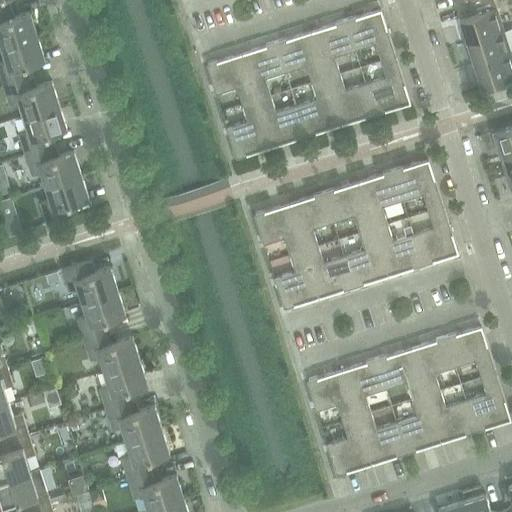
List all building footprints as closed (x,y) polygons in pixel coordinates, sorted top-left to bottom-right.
[(463,37),(464,42),(504,29),(494,0),(478,0),(465,4),(469,15),(460,18),(464,31),(463,34),(463,37)] [(0,41),(1,46),(37,35),(30,11),(9,18),(6,7),(0,8),(0,41)] [(381,8),(346,19),(355,49),(376,43),(381,60),(396,55),(381,8)] [(346,19),(311,30),(326,77),(340,72),(335,56),(355,49),(346,19)] [(470,51),(474,63),(510,51),(504,29),(464,42),(465,46),(467,49),(470,51)] [(311,30),(276,41),(286,71),(306,65),(312,82),(326,77),(311,30)] [(0,62),(0,74),(3,84),(28,76),(24,65),(45,59),(37,35),(1,46),(6,60),(0,62)] [(276,41),(242,52),(256,99),(271,94),(265,78),(286,71),(276,41)] [(511,55),(510,51),(474,63),(478,74),(477,78),(476,81),(478,86),(511,75),(511,55)] [(237,87),(242,103),(256,99),(242,52),(206,63),(216,93),(237,87)] [(411,102),(396,55),(381,60),(386,76),(366,83),(375,113),(411,102)] [(340,72),(326,77),(341,124),(375,113),(366,83),(345,89),(340,72)] [(19,102),(23,116),(59,104),(52,80),(31,87),(28,76),(3,84),(10,105),(19,102)] [(317,98),(296,105),(306,135),(341,124),(326,77),(312,82),(317,98)] [(271,94),(256,99),(271,146),(306,135),(296,105),(276,111),(271,94)] [(256,99),(242,103),(248,120),(226,127),(236,157),(271,146),(256,99)] [(19,133),(25,153),(50,146),(46,135),(67,128),(59,104),(23,116),(28,130),(19,133)] [(499,142),(503,154),(511,150),(511,125),(492,132),(494,137),(496,140),(499,142)] [(41,171),(45,185),(81,174),(74,150),(53,157),(50,146),(25,153),(32,174),(41,171)] [(505,172),(506,177),(511,174),(511,150),(503,154),(507,166),(506,169),(505,172)] [(429,158),(393,169),(403,200),(423,193),(429,210),(443,205),(429,158)] [(393,169),(358,180),(373,227),(388,223),(382,206),(403,200),(393,169)] [(81,174),(45,185),(50,199),(41,202),(47,223),(72,215),(68,204),(89,198),(81,174)] [(358,180),(324,191),(333,221),(354,215),(359,232),(373,227),(358,180)] [(324,191),(289,202),(304,249),(318,245),(313,228),(333,221),(324,191)] [(285,237),(290,254),(304,249),(289,202),(254,213),(263,244),(285,237)] [(458,252),(443,205),(429,210),(434,227),(413,233),(423,263),(458,252)] [(388,223),(373,227),(388,274),(423,263),(413,233),(393,240),(388,223)] [(364,249),(344,255),(353,285),(388,274),(373,227),(359,232),(364,249)] [(318,245),(304,249),(319,296),(353,285),(344,255),(323,262),(318,245)] [(304,249),(290,254),(295,270),(274,277),(284,307),(319,296),(304,249)] [(78,287),(82,301),(118,289),(111,265),(90,272),(86,261),(62,269),(68,290),(78,287)] [(77,318),(84,338),(108,331),(105,320),(126,313),(118,289),(82,301),(86,315),(77,318)] [(481,324),(446,336),(455,366),(476,359),(481,376),(496,371),(481,324)] [(100,356),(104,370),(140,359),(133,335),(112,341),(108,331),(84,338),(90,359),(100,356)] [(446,336),(411,347),(426,394),(440,389),(435,372),(455,366),(446,336)] [(411,347),(376,358),(386,388),(406,381),(412,398),(426,394),(411,347)] [(376,358),(342,369),(357,416),(371,411),(366,394),(386,388),(376,358)] [(99,387),(106,408),(130,400),(127,389),(148,383),(140,359),(104,370),(108,384),(99,387)] [(0,403),(9,400),(6,390),(16,387),(8,363),(0,365),(0,403)] [(337,403),(343,420),(357,416),(342,369),(307,380),(316,410),(337,403)] [(511,418),(496,371),(481,376),(487,393),(466,399),(476,430),(511,418)] [(440,389),(426,394),(441,441),(476,430),(466,399),(446,406),(440,389)] [(417,415),(397,421),(406,452),(441,441),(426,394),(412,398),(417,415)] [(0,429),(1,429),(4,440),(31,432),(24,412),(14,415),(9,400),(0,403),(0,429)] [(122,426),(126,440),(162,428),(155,404),(134,411),(130,400),(106,408),(112,429),(122,426)] [(95,409),(82,413),(85,424),(99,420),(95,409)] [(371,411),(357,416),(372,463),(406,452),(397,421),(376,428),(371,411)] [(357,416),(343,420),(348,437),(327,443),(336,474),(372,463),(357,416)] [(121,456),(128,477),(152,469),(149,459),(170,452),(162,428),(126,440),(130,453),(121,456)] [(0,453),(0,479),(32,469),(29,460),(39,457),(31,432),(4,440),(8,451),(0,453)] [(61,434),(48,438),(53,452),(66,448),(61,434)] [(65,456),(56,458),(60,481),(70,480),(65,456)] [(23,499),(26,509),(54,501),(48,482),(37,485),(32,469),(0,479),(0,499),(2,505),(23,499)] [(144,495),(148,509),(184,498),(177,474),(156,480),(152,469),(128,477),(134,498),(144,495)] [(511,500),(511,507),(503,510),(503,511),(511,511),(511,484),(508,486),(511,500)] [(491,511),(486,493),(462,501),(465,511),(503,511),(503,510),(497,511),(491,511)] [(188,511),(184,498),(148,509),(149,511),(188,511)] [(57,511),(54,501),(26,509),(26,511),(57,511)] [(439,511),(465,511),(462,501),(438,508),(439,511)]
